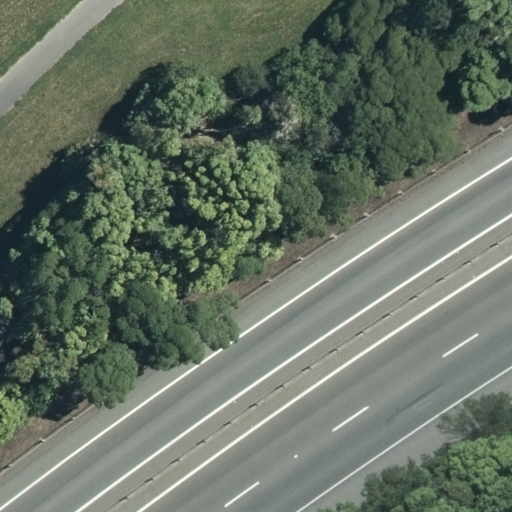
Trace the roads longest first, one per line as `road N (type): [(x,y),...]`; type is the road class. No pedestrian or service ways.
road 1 (trunk): [(35,511),(218,372),(511,180)]
road 2 (trunk): [(511,307),(221,511)]
